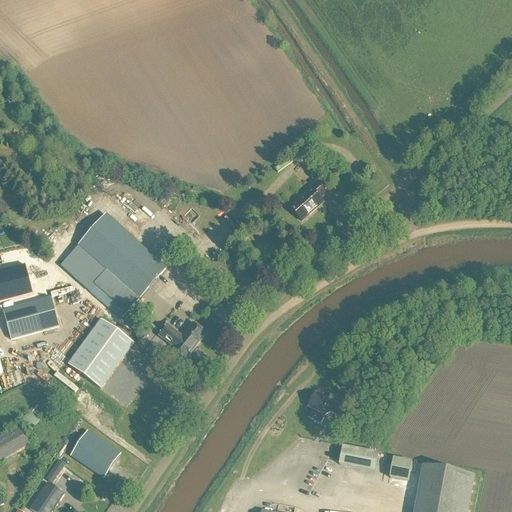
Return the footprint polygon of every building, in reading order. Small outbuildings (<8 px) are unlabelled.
[(323,204),(324,204),(321,200),(327,195),(316,182),(309,188),(311,190),(290,208),(302,223),(303,222),(301,221),(308,215),(309,216),(317,210),(315,209),(322,203),(323,204)] [(80,247),(109,273),(139,300),(165,270),(107,217),(80,247)] [(25,266),(0,273),(0,304),(33,296),(25,266)] [(127,314),(139,300),(109,273),(98,285),(96,287),(90,294),(121,321),(127,314)] [(60,328),(52,299),(3,312),(11,342),(60,328)] [(101,390),(134,345),(102,321),(68,366),(101,390)] [(185,362),(206,336),(192,325),(180,339),(166,327),(158,337),(173,350),(172,351),(185,362)] [(1,377),(0,376),(0,390),(14,388),(11,373),(1,375),(1,377)] [(345,403),(330,396),(329,397),(330,397),(328,401),(315,394),(311,402),(311,401),(308,406),(309,406),(308,408),(313,411),(309,420),(308,419),(308,420),(321,427),(321,426),(320,426),(326,416),(329,414),(337,418),(344,404),(345,404),(345,403)] [(33,432),(44,419),(33,410),(22,423),(33,432)] [(0,462),(29,446),(19,429),(0,439),(0,462)] [(121,455),(88,433),(71,458),(104,481),(121,455)] [(343,449),(339,467),(375,474),(378,456),(343,449)] [(412,464),(393,461),(389,481),(409,485),(412,464)] [(66,470),(57,464),(46,480),(55,486),(66,470)] [(466,511),(473,476),(442,470),(442,468),(432,466),(432,469),(429,468),(420,511),(466,511)] [(31,511),(53,511),(65,496),(48,484),(30,511),(31,511)]
